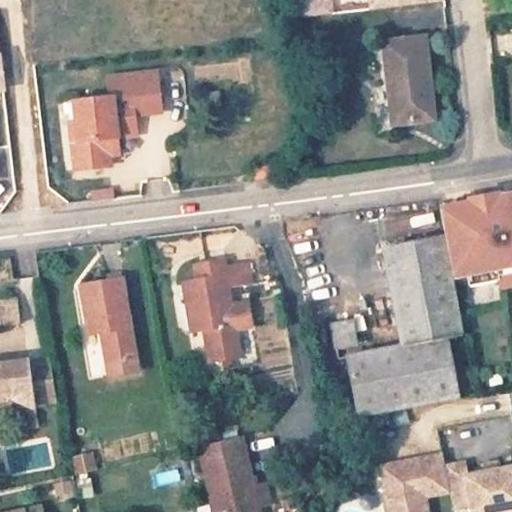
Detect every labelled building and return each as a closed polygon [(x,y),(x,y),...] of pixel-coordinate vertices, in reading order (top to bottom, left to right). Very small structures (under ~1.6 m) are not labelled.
[(381,44),(391,126),(432,121),(422,39),(381,44)] [(108,99),(101,100),(72,104),(74,123),(68,125),(70,143),(76,143),(79,169),(108,166),(106,148),(117,146),(117,139),(134,137),(132,117),(157,113),(153,74),(106,79),(108,99)] [(74,170),(79,169),(76,143),(70,143),(74,170)] [(511,189),(437,204),(451,277),(467,273),(467,278),(497,273),(498,279),(511,276),(511,189)] [(426,213),(386,222),(389,234),(429,225),(426,213)] [(357,416),(457,396),(447,339),(459,336),(440,239),(383,249),(401,347),(336,360),(339,379),(349,377),(357,416)] [(223,262),(192,266),(195,281),(182,284),(191,332),(203,329),(209,362),(239,357),(234,330),(250,327),(246,303),(230,307),(226,287),(224,267),(223,262)] [(224,267),(226,287),(250,283),(247,264),(224,267)] [(467,273),(451,277),(452,282),(467,278),(467,273)] [(497,273),(467,278),(470,290),(499,284),(498,279),(497,273)] [(511,276),(498,279),(499,284),(500,289),(511,287),(511,276)] [(79,287),(88,334),(97,332),(99,343),(103,363),(135,358),(121,280),(79,287)] [(336,296),(342,319),(355,315),(349,293),(336,296)] [(0,326),(38,321),(35,298),(0,302),(0,326)] [(334,350),(347,348),(343,322),(329,325),(334,350)] [(89,344),(99,343),(97,332),(88,334),(89,344)] [(51,358),(25,361),(29,387),(33,409),(59,404),(51,358)] [(25,361),(0,365),(0,375),(2,391),(29,387),(25,361)] [(36,426),(33,409),(23,411),(26,428),(36,426)] [(213,511),(250,511),(245,487),(251,486),(240,438),(198,447),(213,511)] [(77,474),(100,469),(96,451),(73,456),(77,474)] [(445,468),(442,455),(380,465),(387,511),(425,511),(423,497),(449,493),(445,468)] [(501,464),(489,466),(490,473),(503,471),(501,464)] [(464,465),(445,468),(449,493),(451,510),(470,507),(471,511),(500,511),(511,510),(511,469),(503,471),(490,473),(466,477),(464,465)] [(245,487),(250,511),(256,511),(251,486),(245,487)]
